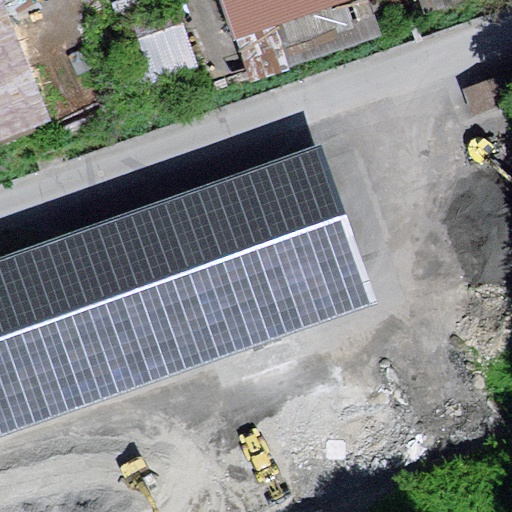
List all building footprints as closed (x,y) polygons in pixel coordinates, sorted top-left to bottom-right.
[(0,0),(0,134),(47,116),(0,0)] [(426,0),(429,9),(454,0),(226,0),(252,74),(373,33),(361,0),(426,0)] [(122,28),(141,77),(189,58),(169,9),(122,28)] [(470,92),(477,109),(511,96),(505,79),(470,92)] [(0,273),(0,400),(353,276),(313,163),(0,273)]
